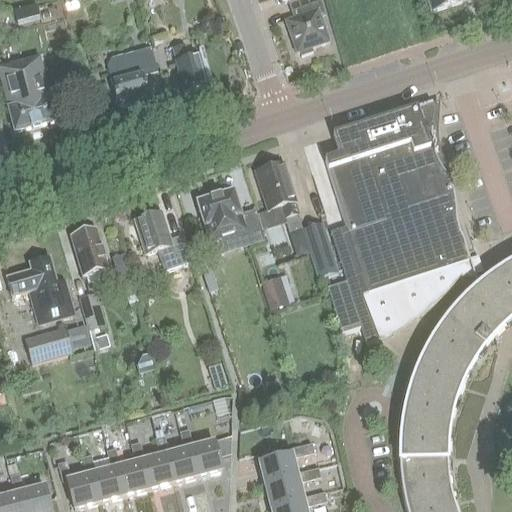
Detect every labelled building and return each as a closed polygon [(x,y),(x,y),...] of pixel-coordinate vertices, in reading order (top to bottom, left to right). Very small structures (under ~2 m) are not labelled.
[(318,0),(307,0),(287,7),(293,22),(317,14),(319,19),(324,17),(318,0)] [(329,0),(335,20),(347,16),(354,38),(379,31),(369,0),(329,0)] [(369,0),(379,31),(404,23),(397,1),(401,0),(369,0)] [(427,0),(432,15),(465,5),(463,0),(427,0)] [(35,8),(12,14),(15,26),(38,21),(35,8)] [(293,22),(284,25),(296,57),(299,56),(300,60),(312,56),(311,52),(328,46),(319,19),(317,14),(293,22)] [(175,66),(183,97),(206,91),(198,60),(187,63),(184,49),(172,52),(175,66)] [(150,52),(122,59),(110,62),(106,70),(117,110),(148,102),(142,80),(157,77),(150,52)] [(57,126),(51,102),(49,102),(39,62),(0,71),(0,83),(8,113),(7,113),(14,137),(57,126)] [(345,287),(326,293),(341,339),(360,333),(365,349),(378,344),(383,342),(388,340),(393,338),(398,335),(402,332),(413,325),(424,317),(434,308),(443,299),(451,289),(459,279),(471,275),(473,280),(474,280),(469,264),(464,247),(462,242),(460,238),(459,234),(457,229),(456,225),(456,220),(455,215),(455,208),(454,201),(452,194),(450,187),(447,181),(444,175),(440,169),(437,162),(434,155),(432,147),(431,139),(431,131),(430,131),(416,111),(358,129),(359,130),(332,139),(341,168),(327,173),(345,231),(330,236),(345,287)] [(267,215),(279,212),(282,223),(284,222),(289,238),(302,234),(297,218),(298,218),(294,207),(295,207),(283,168),(254,177),(267,215)] [(257,237),(250,215),(240,218),(233,194),(195,205),(203,230),(208,246),(244,234),(246,240),(257,237)] [(157,255),(163,276),(190,267),(181,240),(169,244),(160,216),(134,225),(145,259),(157,255)] [(337,277),(322,227),(302,234),(317,284),(337,277)] [(95,233),(70,241),(82,281),(107,273),(95,233)] [(129,278),(123,257),(111,261),(117,282),(129,278)] [(73,318),(63,284),(55,287),(48,264),(29,269),(32,276),(7,283),(12,300),(28,295),(38,328),(73,318)] [(486,284),(478,291),(472,295),(466,301),(461,306),(456,311),(451,317),(446,323),(442,329),(437,335),(433,341),(429,348),(425,354),(422,361),(419,368),(416,375),(413,382),(410,389),(408,396),(406,403),(404,411),(402,418),(401,426),(400,434),(399,442),(399,449),(398,457),(398,465),(399,473),(399,480),(400,488),(401,496),(403,503),(404,511),(455,511),(450,495),(447,465),(448,436),(455,406),(467,379),(469,374),(472,370),(475,366),(478,361),(481,357),(487,349),(493,342),(495,348),(496,348),(494,342),(498,337),(502,333),(507,329),(511,325),(511,324),(511,267),(503,273),(494,278),(486,284)] [(279,282),(262,287),(271,315),(288,309),(279,282)] [(134,295),(130,283),(118,287),(121,298),(134,295)] [(86,337),(103,333),(94,298),(77,303),(86,337)] [(30,370),(71,360),(64,335),(24,345),(30,370)] [(94,356),(108,352),(104,341),(91,345),(94,356)] [(219,366),(207,371),(215,395),(228,391),(219,366)] [(20,389),(22,399),(40,394),(38,385),(20,389)] [(189,453),(196,483),(221,476),(213,446),(192,452),(188,434),(179,437),(183,454),(189,453)] [(189,453),(183,454),(168,458),(163,441),(154,443),(159,461),(164,459),(172,489),(196,483),(189,453)] [(139,466),(147,496),(172,489),(164,459),(159,461),(144,465),(139,447),(130,450),(134,467),(139,466)] [(258,466),(264,491),(297,482),(296,478),(292,463),(313,458),(311,448),(289,454),(290,458),(258,466)] [(115,472),(123,502),(147,496),(139,466),(134,467),(119,471),(115,454),(106,456),(110,473),(115,472)] [(90,479),(98,508),(123,502),(115,472),(110,473),(95,477),(90,460),(81,462),(86,480),(90,479)] [(90,479),(86,480),(70,484),(66,466),(57,469),(62,487),(66,486),(72,511),(84,511),(98,508),(90,479)] [(15,467),(6,470),(9,481),(18,479),(15,467)] [(317,473),(296,478),(297,482),(264,491),(269,511),(283,511),(303,507),(302,502),(298,488),(320,482),(317,473)] [(19,497),(22,511),(49,511),(44,491),(23,496),(18,479),(9,481),(14,499),(19,497)] [(22,511),(19,497),(14,499),(0,502),(0,511),(22,511)] [(304,511),(326,507),(323,497),(302,502),(303,507),(283,511),(304,511)]
